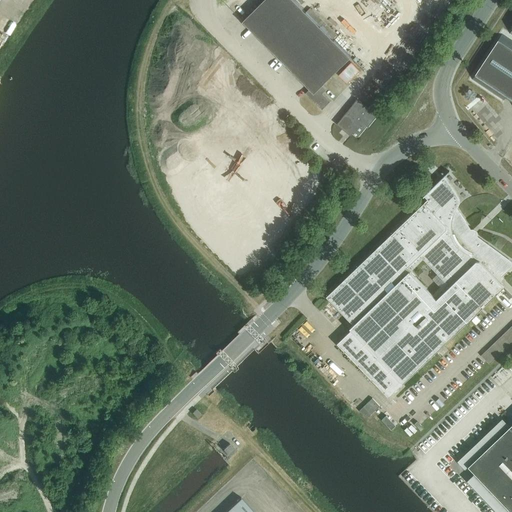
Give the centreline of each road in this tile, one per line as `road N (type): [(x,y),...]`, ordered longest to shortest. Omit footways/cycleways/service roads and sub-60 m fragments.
road 1 (unclassified): [(109,511),(138,445),(293,290),(372,176)]
road 2 (unknown): [(293,290),(341,358),(399,411),(511,311)]
road 3 (unclassified): [(372,176),(206,18),(207,0)]
road 4 (tertiary): [(451,130),(444,70),(490,0)]
